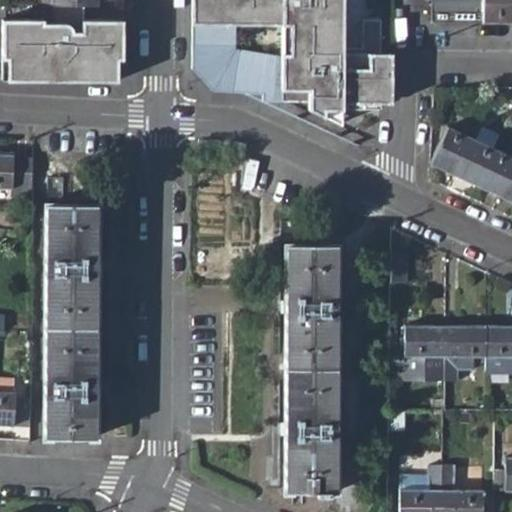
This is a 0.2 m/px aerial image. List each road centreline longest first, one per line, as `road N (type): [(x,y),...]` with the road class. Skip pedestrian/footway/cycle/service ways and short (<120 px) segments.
road 1 (residential): [(148,481),(161,448),(160,116)]
road 2 (residential): [(389,196),(236,124),(160,116)]
road 3 (residential): [(389,196),(414,72),(435,64),(511,66)]
road 4 (residential): [(160,116),(0,110)]
road 5 (residential): [(0,470),(148,481)]
road 6 (residential): [(511,254),(389,196)]
